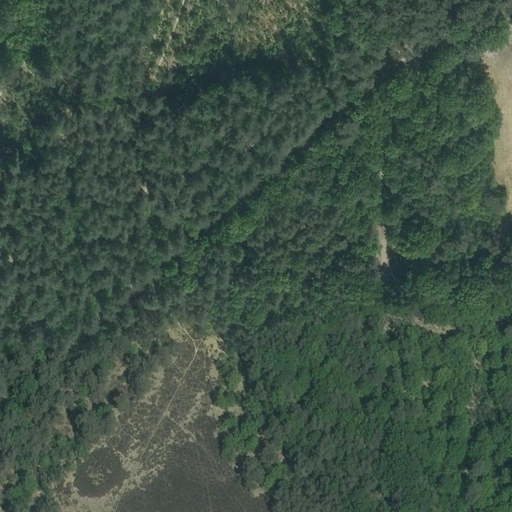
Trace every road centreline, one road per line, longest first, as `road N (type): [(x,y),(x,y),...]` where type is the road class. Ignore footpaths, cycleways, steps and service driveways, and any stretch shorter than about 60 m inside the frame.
road 1 (track): [(0,406),(375,74)]
road 2 (track): [(387,511),(375,74)]
road 3 (track): [(181,0),(135,110),(157,264)]
road 4 (track): [(114,0),(5,73),(90,84),(135,110)]
road 5 (track): [(511,6),(375,74),(374,0)]
